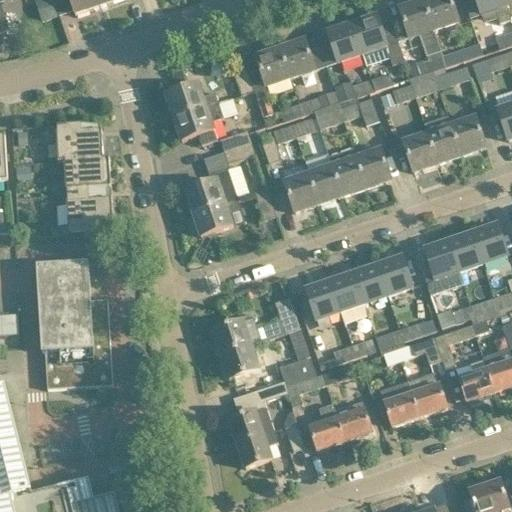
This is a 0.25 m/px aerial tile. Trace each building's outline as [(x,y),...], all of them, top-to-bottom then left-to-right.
[(51,0),(46,0),(36,4),(43,24),(58,19),(51,0)] [(68,0),(75,18),(101,10),(97,0),(68,0)] [(97,0),(101,10),(126,1),(125,0),(97,0)] [(437,0),(425,4),(435,34),(458,26),(449,0),(437,0)] [(511,23),(506,10),(502,0),(475,0),(484,26),(498,21),(500,27),(511,23)] [(511,0),(502,0),(506,10),(511,7),(511,0)] [(0,36),(10,33),(0,2),(0,36)] [(425,4),(400,13),(410,42),(419,39),(426,60),(428,65),(425,66),(428,77),(429,78),(433,76),(445,72),(443,66),(442,60),(440,55),(441,55),(434,34),(435,34),(425,4)] [(353,29),(363,58),(367,70),(391,62),(393,68),(405,65),(401,54),(390,58),(377,20),(353,29)] [(338,66),(363,58),(353,29),(328,37),(338,66)] [(500,54),(511,49),(511,36),(496,42),(500,54)] [(282,53),(292,84),(316,76),(305,44),(282,53)] [(463,53),(442,60),(443,66),(445,72),(449,71),(466,65),(483,59),(479,48),(463,53)] [(260,72),(248,76),(255,95),(258,103),(270,99),(268,92),(292,84),(282,53),(270,56),(268,51),(257,55),(259,60),(256,61),(260,72)] [(491,76),(510,69),(506,57),(476,67),(482,86),(493,82),(491,76)] [(424,64),(408,69),(412,82),(428,77),(425,66),(424,64)] [(241,99),(255,95),(248,76),(247,76),(244,66),(232,70),(241,99)] [(177,72),(174,73),(178,85),(186,83),(182,71),(177,72)] [(445,72),(433,76),(439,92),(458,86),(471,81),(467,71),(455,75),(447,78),(445,72)] [(412,82),(410,83),(412,89),(414,89),(415,94),(412,95),(414,101),(435,93),(439,92),(433,76),(429,78),(428,77),(412,82)] [(371,83),(375,96),(394,89),(390,77),(371,83)] [(341,106),(340,106),(340,107),(356,102),(375,96),(371,83),(352,90),(350,84),(335,89),(341,106)] [(168,99),(176,122),(220,106),(217,97),(204,101),(200,88),(168,99)] [(412,89),(393,96),(397,107),(414,101),(412,95),(415,94),(414,89),(412,89)] [(335,95),(298,108),(300,114),(304,113),(306,118),(314,115),(338,107),(340,107),(340,106),(338,106),(335,95)] [(393,96),(381,99),(385,111),(397,107),(393,96)] [(269,102),(259,106),(264,119),(273,116),(269,102)] [(340,120),(342,125),(363,118),(367,129),(381,124),(373,102),(358,107),(356,102),(340,107),(338,107),(341,113),(343,113),(345,118),(340,120)] [(225,122),(220,106),(176,122),(183,145),(200,139),(203,150),(219,144),(213,126),(225,122)] [(320,133),(342,125),(340,120),(345,118),(343,113),(341,113),(338,107),(314,115),(320,133)] [(285,125),(306,118),(304,113),(300,114),(298,108),(281,113),(285,125)] [(508,143),(511,142),(511,109),(498,114),(508,143)] [(263,119),(250,123),(254,135),(267,131),(263,119)] [(428,138),(438,167),(462,159),(452,130),(448,120),(424,128),(428,138)] [(292,128),(297,141),(316,134),(312,122),(292,128)] [(452,130),(462,159),(486,151),(476,122),(452,130)] [(57,136),(57,148),(102,145),(102,144),(96,145),(96,135),(102,135),(102,133),(100,133),(100,127),(82,128),(82,127),(57,129),(58,136),(57,136)] [(278,148),(297,141),(292,128),(273,135),(278,148)] [(220,143),(225,156),(253,147),(248,134),(220,143)] [(27,136),(18,137),(19,147),(28,147),(27,136)] [(0,184),(9,184),(7,139),(0,138),(0,184)] [(415,175),(438,167),(428,138),(405,146),(415,175)] [(281,163),(274,140),(262,144),(270,167),(281,163)] [(58,165),(64,165),(109,162),(109,161),(103,161),(102,145),(57,148),(58,165)] [(187,194),(195,217),(239,202),(230,173),(231,173),(229,168),(257,159),(253,147),(225,156),(204,163),(210,180),(214,178),(216,185),(187,194)] [(333,170),(343,199),(367,191),(357,162),(354,152),(330,160),(333,170)] [(357,162),(367,191),(391,183),(381,154),(357,162)] [(64,165),(65,182),(104,179),(110,178),(109,162),(64,165)] [(310,178),(320,207),(343,199),(333,170),(310,178)] [(26,171),(17,172),(18,183),(27,182),(26,171)] [(295,215),(320,207),(310,178),(285,186),(295,215)] [(67,193),(68,199),(110,196),(109,190),(111,190),(111,188),(105,188),(104,179),(65,182),(66,193),(67,193)] [(276,218),(267,193),(255,197),(264,222),(276,218)] [(67,204),(67,216),(106,213),(105,204),(112,203),(112,202),(110,202),(110,196),(68,199),(68,204),(67,204)] [(243,213),(239,202),(195,217),(202,241),(234,230),(229,217),(243,213)] [(112,213),(106,213),(67,216),(69,234),(113,231),(112,213)] [(11,227),(0,227),(0,236),(11,235),(11,227)] [(62,228),(50,228),(51,237),(62,236),(62,228)] [(473,237),(483,267),(507,259),(497,229),(473,237)] [(449,245),(459,275),(483,267),(473,237),(449,245)] [(435,284),(459,275),(449,245),(425,253),(435,284)] [(379,269),(389,299),(413,291),(402,261),(379,269)] [(47,393),(112,389),(107,304),(91,306),(88,266),(37,269),(42,356),(45,356),(47,393)] [(355,277),(365,307),(377,303),(389,299),(379,269),(355,277)] [(355,277),(331,285),(341,315),(346,329),(369,320),(365,307),(355,277)] [(317,323),(341,315),(331,285),(307,293),(317,323)] [(510,316),(511,315),(511,295),(452,316),(456,328),(471,323),(473,328),(486,324),(510,316)] [(286,337),(289,335),(289,334),(296,332),(296,333),(300,332),(290,301),(275,306),(286,337)] [(18,317),(0,317),(0,338),(19,337),(18,317)] [(511,320),(511,318),(502,321),(505,328),(511,325),(511,320)] [(220,357),(221,359),(251,349),(261,345),(253,321),(213,334),(217,346),(213,349),(216,357),(220,357)] [(486,324),(473,328),(476,339),(490,334),(486,324)] [(511,326),(503,329),(511,351),(511,355),(511,326)] [(436,341),(443,364),(446,372),(456,369),(452,356),(449,348),(476,339),(473,328),(436,341)] [(402,345),(404,345),(423,338),(419,329),(403,334),(404,339),(401,340),(402,345)] [(296,332),(289,334),(289,335),(299,365),(311,361),(302,334),(297,335),(296,333),(296,332)] [(385,358),(398,354),(406,351),(404,345),(402,345),(401,340),(404,339),(403,334),(377,343),(383,359),(385,358)] [(398,354),(402,365),(426,356),(430,368),(443,364),(436,341),(406,351),(398,354)] [(372,342),(353,349),(357,362),(376,355),(372,342)] [(251,349),(221,359),(229,383),(259,372),(251,349)] [(353,349),(334,355),(338,368),(357,362),(353,349)] [(388,369),(402,365),(398,354),(385,358),(388,369)] [(280,371),(285,385),(287,391),(317,381),(317,380),(311,361),(299,365),(280,371)] [(475,378),(458,383),(465,406),(468,405),(470,409),(481,405),(480,401),(495,396),(487,373),(484,363),(471,368),(475,378)] [(511,365),(487,373),(495,396),(511,390),(511,365)] [(323,378),(326,388),(354,380),(351,370),(323,378)] [(408,385),(420,421),(448,411),(436,376),(408,385)] [(287,391),(288,397),(293,411),(303,408),(299,397),(313,393),(326,388),(323,378),(317,380),(317,381),(287,391)] [(233,437),(237,449),(275,436),(264,404),(288,397),(287,391),(285,385),(260,393),(235,401),(241,419),(229,423),(230,426),(226,428),(229,437),(233,437)] [(391,430),(420,421),(408,385),(381,394),(385,407),(384,407),(391,430)] [(0,511),(119,511),(115,495),(94,500),(89,481),(75,485),(32,496),(5,388),(0,388),(0,511)] [(335,415),(345,445),(373,436),(363,406),(335,415)] [(317,454),(345,445),(335,415),(333,408),(319,412),(324,427),(310,432),(317,454)] [(298,428),(287,432),(294,455),(305,451),(298,428)] [(278,446),(275,436),(237,449),(245,472),(271,463),(266,450),(278,446)] [(108,475),(103,456),(78,463),(83,481),(108,475)] [(137,463),(109,470),(110,476),(138,469),(137,463)] [(470,495),(475,511),(510,511),(501,485),(470,495)]
